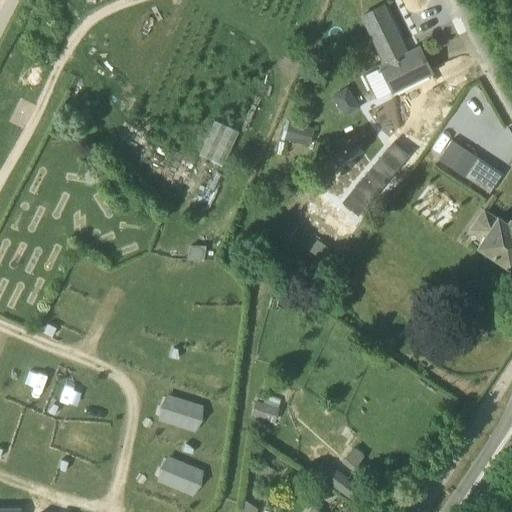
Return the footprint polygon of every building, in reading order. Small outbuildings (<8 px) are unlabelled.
[(431,72),(424,57),(419,47),(406,54),(382,6),(362,16),(387,64),(380,67),(392,91),(431,72)] [(346,114),(361,105),(348,84),(333,94),(346,114)] [(224,164),(241,130),(217,119),(200,153),(224,164)] [(331,174),(344,193),(374,173),(361,154),(331,174)] [(503,174),(484,161),(477,157),(464,177),(489,194),(503,174)] [(466,238),(510,268),(511,265),(511,219),(508,224),(498,217),(497,219),(484,210),(466,238)] [(330,464),(320,477),(353,501),(362,489),(346,478),(347,477),(330,464)]
